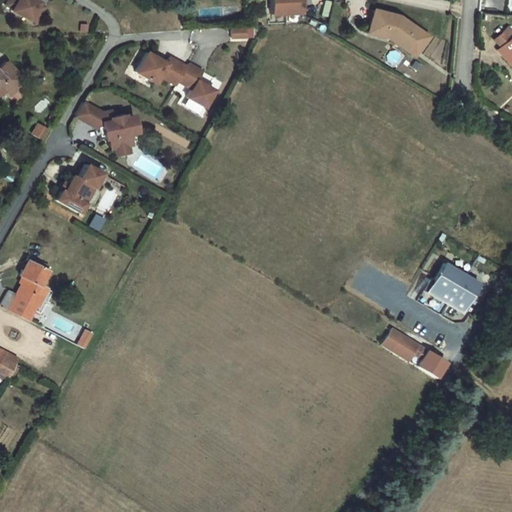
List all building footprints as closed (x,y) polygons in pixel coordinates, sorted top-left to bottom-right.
[(294,1),(265,3),(267,26),(295,25),(294,1)] [(28,14),(10,5),(9,7),(3,4),(0,9),(0,15),(4,17),(3,21),(1,23),(19,32),(20,31),(27,35),(35,19),(28,15),(28,14)] [(392,26),(368,20),(362,43),(381,48),(385,42),(404,55),(411,54),(418,45),(392,26)] [(250,37),(249,25),(227,26),(227,38),(250,37)] [(490,58),(487,61),(511,88),(511,52),(511,51),(505,45),(505,44),(504,45),(497,38),(483,51),(490,58)] [(244,40),(236,41),(236,50),(244,49),(244,40)] [(236,41),(222,41),(222,50),(236,50),(236,41)] [(421,47),(418,45),(411,54),(404,55),(385,42),(381,48),(408,66),(421,47)] [(172,96),(180,81),(164,72),(160,77),(141,66),(130,86),(150,97),(154,90),(170,99),(172,96)] [(0,108),(10,99),(4,93),(9,88),(0,77),(0,108)] [(181,112),(199,121),(208,104),(191,94),(196,85),(183,77),(180,81),(172,96),(186,103),(181,112)] [(86,121),(77,116),(69,131),(78,135),(86,121)] [(86,121),(78,135),(90,142),(96,141),(99,154),(102,153),(105,163),(109,163),(122,160),(126,159),(123,148),(131,147),(127,129),(119,131),(118,128),(106,131),(105,124),(96,126),(86,121)] [(32,138),(26,147),(36,153),(42,144),(32,138)] [(122,160),(109,163),(110,170),(123,167),(122,160)] [(83,201),(91,187),(76,178),(68,192),(62,189),(57,197),(53,195),(48,203),(50,204),(45,213),(72,228),(75,223),(72,221),(74,217),(73,216),(82,201),(83,201)] [(95,189),(91,187),(83,201),(82,201),(73,216),(74,217),(72,221),(75,223),(76,220),(83,218),(89,209),(87,203),(95,189)] [(20,272),(18,277),(37,288),(40,284),(20,272)] [(423,292),(418,301),(455,323),(473,295),(439,274),(426,294),(423,292)] [(0,326),(14,336),(33,304),(29,302),(37,288),(18,277),(9,291),(13,293),(4,309),(0,306),(0,326)] [(73,344),(82,348),(89,332),(80,328),(73,344)] [(405,366),(413,371),(420,361),(393,344),(385,340),(374,356),(401,372),(405,366)] [(73,352),(67,362),(73,366),(79,356),(73,352)] [(410,377),(429,389),(439,372),(431,367),(420,361),(413,371),(410,377)] [(67,362),(64,366),(71,370),(73,366),(67,362)]
